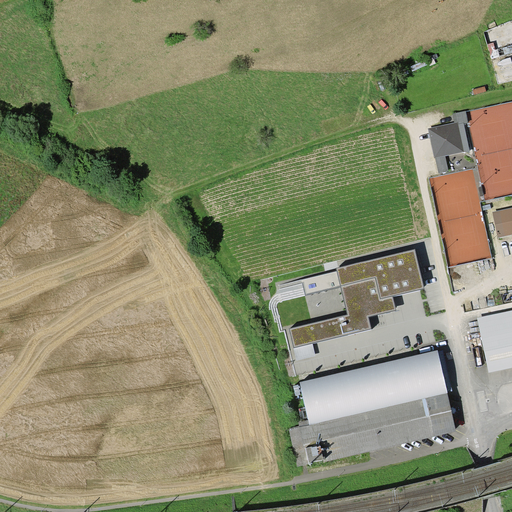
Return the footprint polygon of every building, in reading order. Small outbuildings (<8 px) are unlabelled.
[(468,122),(466,111),(453,113),(455,122),(458,122),(459,123),(464,122),(464,123),(468,122)] [(436,157),(439,173),(449,171),(446,156),(464,151),(470,152),(464,123),(464,122),(459,123),(458,122),(455,122),(428,128),(434,158),(436,157)] [(498,237),(511,234),(511,207),(492,211),(498,237)] [(424,289),(415,250),(337,269),(348,315),(290,329),(294,347),(372,329),(369,317),(396,310),(393,296),(424,289)] [(511,309),(477,317),(489,372),(511,367),(511,309)] [(324,462),(457,431),(438,350),(300,382),(308,420),(298,422),(299,426),(289,429),(298,467),(309,464),(309,463),(323,460),(324,462)]
